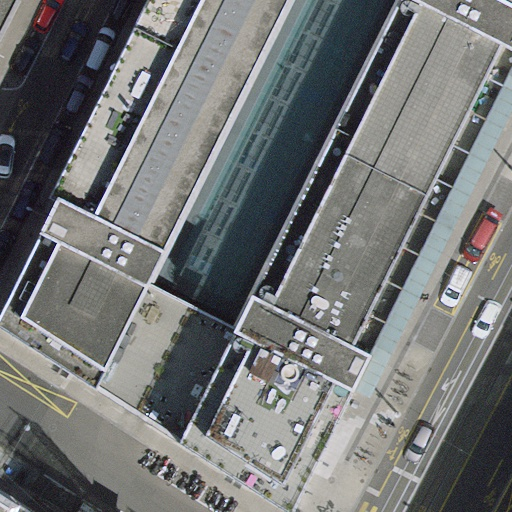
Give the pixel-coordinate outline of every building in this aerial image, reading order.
[(0,0),(0,50),(24,0),(0,0)] [(294,0),(266,56),(167,254),(150,287),(238,330),(255,298),(403,0),(294,0)] [(266,56),(294,0),(157,0),(157,1),(266,56)] [(511,49),(413,0),(403,0),(255,298),(369,356),(511,70),(511,49)] [(413,0),(511,49),(511,8),(494,0),(413,0)] [(511,0),(494,0),(511,8),(511,0)] [(167,254),(266,56),(157,1),(57,199),(167,254)] [(150,287),(167,254),(57,199),(43,233),(150,287)] [(0,327),(99,391),(150,287),(43,233),(0,316),(0,327)] [(238,330),(150,287),(99,391),(183,442),(238,330)] [(369,356),(255,298),(238,330),(355,387),(369,356)] [(295,511),(355,387),(238,330),(183,442),(291,511),(295,511)] [(0,511),(29,511),(0,493),(0,511)]
